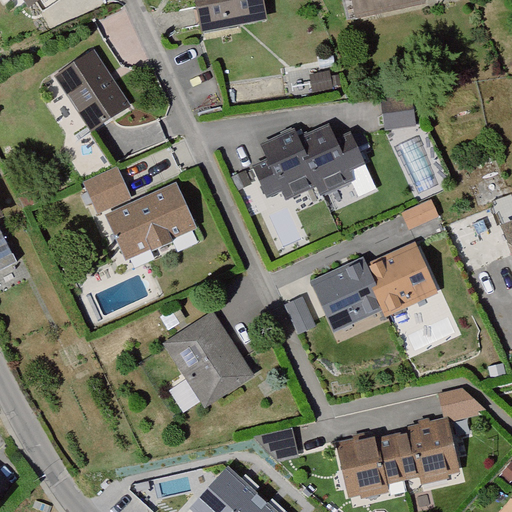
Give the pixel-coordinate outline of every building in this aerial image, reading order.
[(259,0),(191,0),(198,41),(264,29),(259,0)] [(415,0),(343,0),(348,26),(418,11),(415,0)] [(98,45),(60,71),(99,128),(137,103),(98,45)] [(386,128),(418,121),(415,107),(383,114),(386,128)] [(320,195),(324,204),(359,189),(355,180),(369,174),(354,142),(338,149),(331,134),(299,149),(320,195)] [(289,209),(320,195),(299,149),(295,140),(260,155),(267,169),(253,175),(265,203),(282,195),(289,209)] [(121,166),(88,180),(102,212),(135,198),(121,166)] [(182,182),(112,213),(133,259),(157,248),(159,253),(180,243),(179,239),(203,228),(182,182)] [(494,215),(421,243),(440,296),(511,268),(511,193),(489,202),(494,215)] [(0,222),(6,219),(0,207),(0,272),(19,263),(0,223),(0,222)] [(221,313),(170,343),(211,412),(262,381),(221,313)] [(461,460),(451,413),(398,425),(408,472),(461,460)] [(408,472),(398,425),(338,438),(348,486),(408,472)] [(285,511),(233,460),(181,511),(285,511)]
